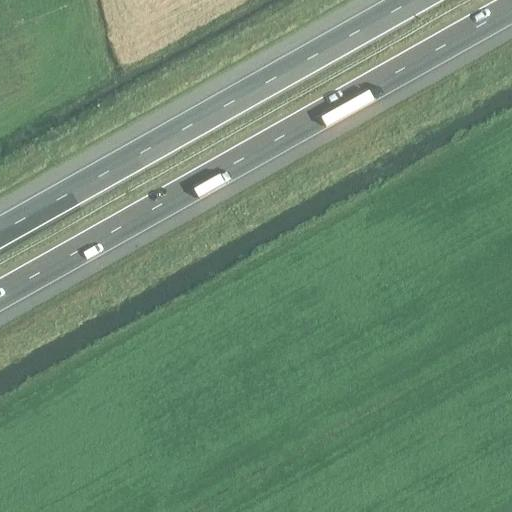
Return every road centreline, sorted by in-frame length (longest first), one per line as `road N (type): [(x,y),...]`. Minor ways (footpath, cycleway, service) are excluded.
road 1 (motorway): [(0,295),(511,8)]
road 2 (motorway): [(415,0),(0,233)]
